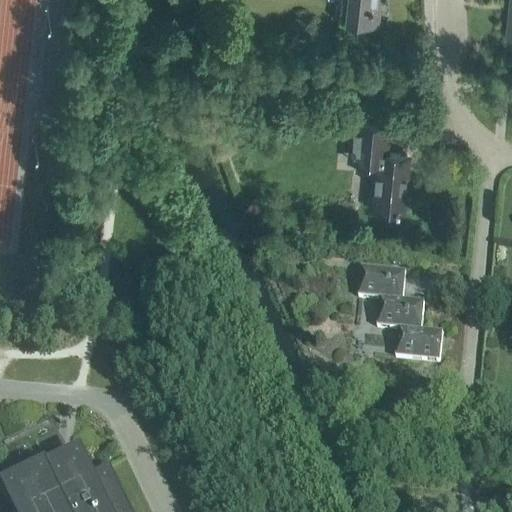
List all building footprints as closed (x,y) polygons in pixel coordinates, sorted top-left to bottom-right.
[(348,0),(346,21),(376,24),(378,0),(348,0)] [(211,108),(207,85),(189,88),(193,111),(211,108)] [(348,150),(348,160),(373,162),(369,208),(403,211),(406,184),(402,184),(402,175),(405,175),(407,155),(387,153),(390,124),(351,121),(348,150)] [(439,364),(442,335),(421,332),(424,305),(402,302),(405,275),(361,270),(358,299),(380,301),(377,329),(398,331),(395,359),(439,364)] [(129,511),(108,468),(87,478),(76,454),(72,457),(72,454),(63,453),(63,461),(47,469),(43,463),(0,484),(0,490),(10,511),(129,511)]
